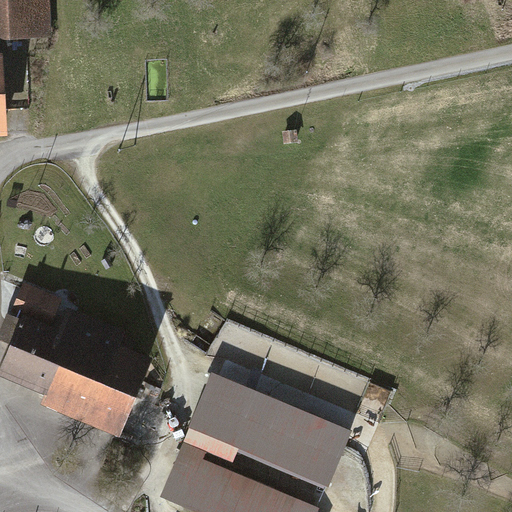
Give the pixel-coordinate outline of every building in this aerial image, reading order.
[(0,0),(0,38),(52,36),(50,0),(0,0)] [(0,134),(9,134),(5,51),(0,50),(0,134)] [(298,130),(284,130),(284,144),(298,143),(298,130)] [(41,403),(123,436),(155,356),(122,344),(129,328),(68,304),(59,326),(51,323),(61,297),(26,283),(14,314),(8,312),(0,332),(0,337),(10,342),(0,365),(0,374),(45,392),(41,403)] [(354,430),(214,371),(162,495),(202,511),(318,511),(321,507),(204,458),(208,450),(235,462),(239,451),(329,489),(354,430)]
